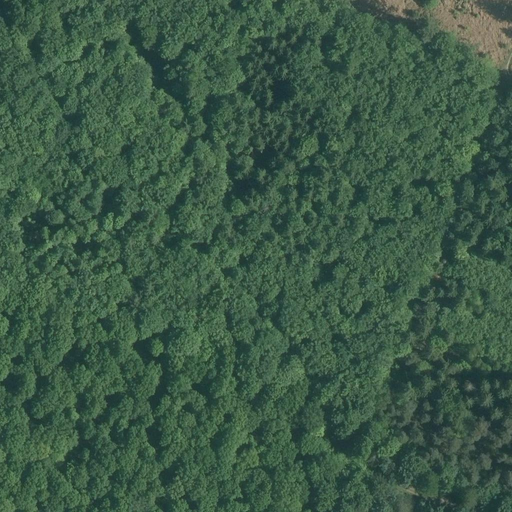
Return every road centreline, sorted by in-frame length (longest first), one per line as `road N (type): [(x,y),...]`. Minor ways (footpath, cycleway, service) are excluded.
road 1 (track): [(494,511),(395,474),(355,447),(273,329),(56,96),(25,42),(0,25)]
road 2 (track): [(355,447),(506,78)]
road 3 (track): [(301,0),(506,78)]
